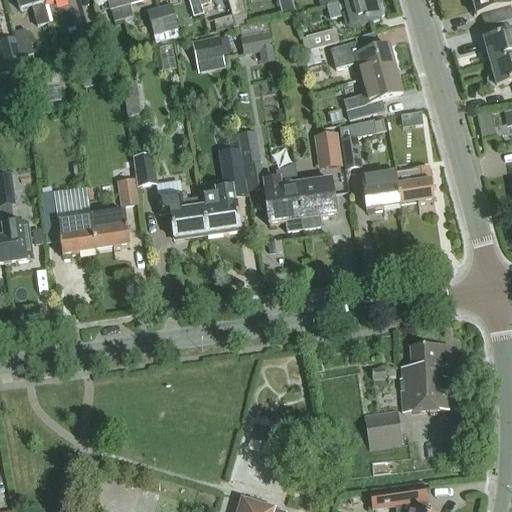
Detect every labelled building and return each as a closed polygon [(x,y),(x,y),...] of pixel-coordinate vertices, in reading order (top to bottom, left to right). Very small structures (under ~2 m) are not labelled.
[(39,29),(48,26),(43,7),(40,0),(15,0),(20,14),(34,10),(39,29)] [(123,22),(116,0),(92,0),(95,8),(109,4),(114,25),(123,22)] [(116,0),(123,22),(133,20),(127,0),(116,0)] [(198,0),(187,0),(193,19),(203,16),(202,15),(201,9),(198,0)] [(210,7),(211,7),(208,0),(198,0),(201,9),(210,7)] [(229,0),(235,18),(243,16),(247,15),(243,0),(229,0)] [(290,0),(280,0),(285,19),(295,16),(290,0)] [(380,22),(374,0),(357,0),(330,8),(335,22),(348,18),(351,31),(380,22)] [(511,0),(471,0),(476,19),(510,10),(510,8),(511,7),(511,0)] [(159,12),(165,35),(177,31),(171,9),(159,12)] [(154,38),(165,35),(159,12),(147,15),(154,38)] [(88,31),(95,54),(107,51),(100,28),(88,31)] [(77,59),(95,54),(88,31),(71,36),(77,59)] [(26,32),(14,36),(15,40),(21,61),(33,57),(26,32)] [(339,32),(309,39),(313,52),(342,45),(339,32)] [(511,35),(483,44),(489,68),(511,61),(511,35)] [(270,36),(241,41),(245,58),(259,55),(273,52),(270,36)] [(11,75),(24,72),(21,61),(15,40),(1,44),(11,75)] [(223,40),(194,46),(199,70),(227,65),(223,40)] [(358,84),(395,74),(388,49),(359,57),(356,46),(329,54),(335,73),(354,68),(358,84)] [(491,93),(496,92),(511,87),(511,88),(511,61),(489,68),(492,79),(488,81),(486,85),(487,90),(491,93)] [(102,73),(81,78),(85,92),(105,87),(102,73)] [(402,98),(395,74),(358,84),(362,99),(344,105),(349,125),(376,117),(373,106),(402,98)] [(58,76),(37,79),(39,91),(60,87),(58,76)] [(142,118),(146,118),(140,83),(125,86),(130,120),(142,118)] [(6,88),(0,88),(0,100),(8,99),(6,88)] [(423,128),(421,116),(412,117),(414,130),(423,128)] [(380,139),(378,127),(342,132),(349,176),(366,174),(362,142),(380,139)] [(262,169),(256,136),(241,138),(247,172),(262,169)] [(345,171),(340,137),(317,140),(322,174),(345,171)] [(232,190),(234,202),(248,200),(241,153),(220,156),(225,191),(232,190)] [(160,189),(156,159),(136,162),(140,192),(160,189)] [(304,233),(297,189),(298,188),(295,168),(276,175),(277,184),(263,185),(264,193),(263,193),(269,229),(285,227),(286,235),(304,233)] [(400,190),(402,208),(417,205),(417,207),(434,204),(429,169),(412,172),(415,187),(400,190)] [(383,210),(402,208),(400,190),(397,175),(361,180),(366,215),(383,213),(383,210)] [(0,180),(0,208),(15,207),(11,179),(0,180)] [(139,208),(135,182),(117,184),(121,211),(139,208)] [(336,219),(331,184),(298,188),(297,189),(304,233),(321,230),(320,222),(336,219)] [(201,202),(207,238),(223,236),(223,234),(239,232),(236,206),(234,206),(234,202),(232,190),(225,191),(215,193),(216,197),(201,199),(201,202)] [(52,195),(41,197),(46,227),(57,226),(52,195)] [(191,241),(207,238),(201,202),(188,204),(186,196),(158,200),(160,219),(170,217),(174,242),(190,239),(191,241)] [(15,227),(12,210),(0,212),(0,218),(7,268),(32,265),(26,225),(15,227)] [(113,253),(130,250),(125,215),(91,220),(93,236),(96,253),(113,251),(113,253)] [(93,236),(91,220),(57,226),(62,260),(79,258),(79,256),(96,253),(93,236)] [(403,370),(403,382),(402,382),(404,415),(449,412),(447,379),(442,380),(441,368),(452,368),(450,346),(411,349),(412,369),(403,370)] [(384,372),(372,373),(373,382),(385,381),(384,372)] [(370,449),(403,446),(398,413),(365,419),(370,449)] [(425,511),(424,506),(427,506),(424,489),(371,497),(372,510),(396,506),(396,511),(425,511)] [(280,511),(273,510),(242,500),(238,511),(280,511)]
